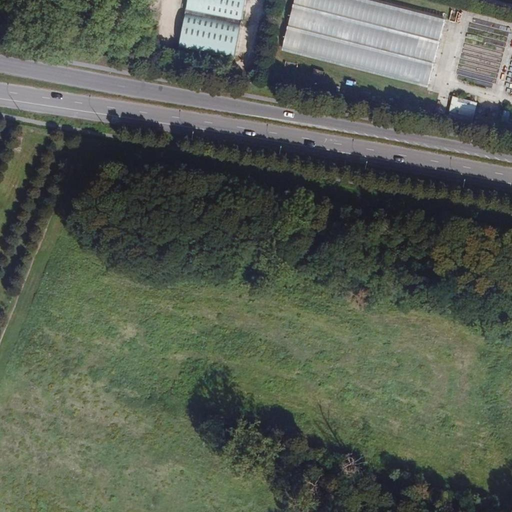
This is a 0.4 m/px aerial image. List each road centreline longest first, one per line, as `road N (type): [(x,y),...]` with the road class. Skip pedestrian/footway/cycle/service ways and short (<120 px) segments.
road 1 (primary): [(511,156),(0,64)]
road 2 (primary): [(0,92),(511,178)]
